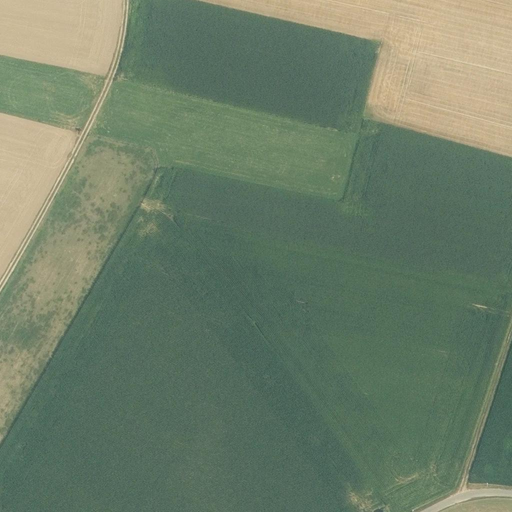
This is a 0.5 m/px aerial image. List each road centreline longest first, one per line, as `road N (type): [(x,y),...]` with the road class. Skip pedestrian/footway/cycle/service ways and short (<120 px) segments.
road 1 (track): [(0,286),(99,106),(121,43),(125,0)]
road 2 (track): [(511,327),(463,500)]
